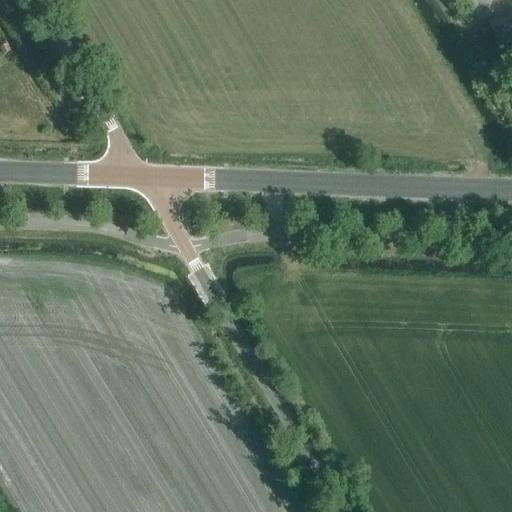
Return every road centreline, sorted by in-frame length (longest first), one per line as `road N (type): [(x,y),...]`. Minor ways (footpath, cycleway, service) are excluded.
road 1 (unclassified): [(341,511),(137,178)]
road 2 (tertiary): [(511,192),(137,178)]
road 3 (unclassified): [(137,178),(29,0)]
road 4 (tertiary): [(137,178),(0,173)]
